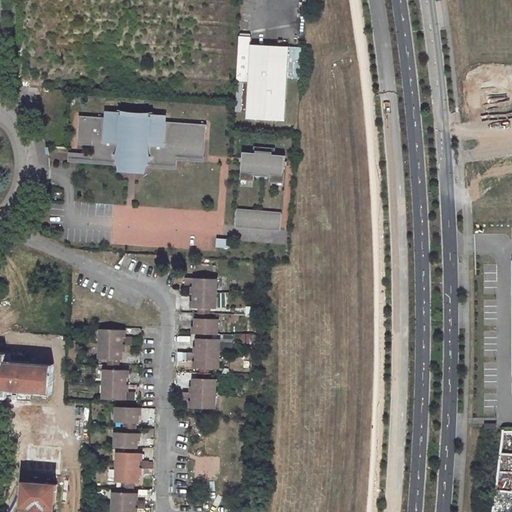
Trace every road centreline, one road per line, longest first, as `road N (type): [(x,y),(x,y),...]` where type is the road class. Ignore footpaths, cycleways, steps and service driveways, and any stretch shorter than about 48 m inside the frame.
road 1 (primary): [(440,511),(450,265),(429,0)]
road 2 (residential): [(20,210),(37,244),(155,297),(167,314),(161,511)]
